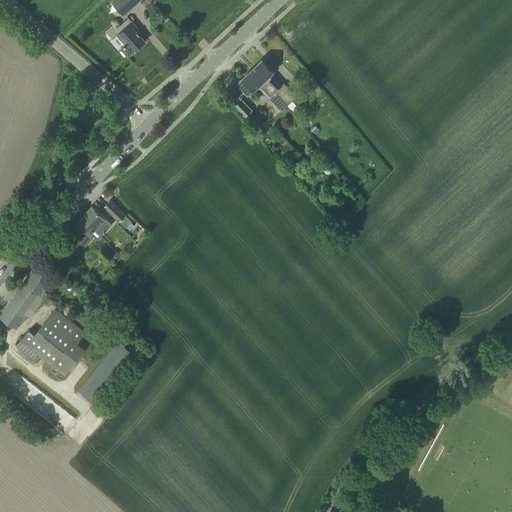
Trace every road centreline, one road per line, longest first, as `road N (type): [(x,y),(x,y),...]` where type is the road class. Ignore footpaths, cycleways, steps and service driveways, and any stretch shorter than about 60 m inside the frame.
road 1 (secondary): [(0,277),(147,125)]
road 2 (unclassified): [(147,125),(5,0)]
road 3 (secondary): [(147,125),(281,0)]
